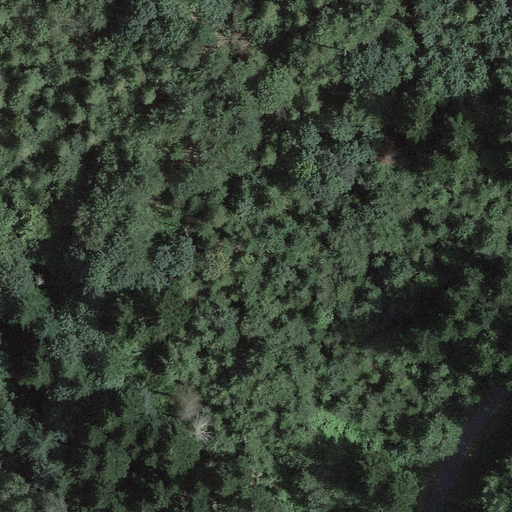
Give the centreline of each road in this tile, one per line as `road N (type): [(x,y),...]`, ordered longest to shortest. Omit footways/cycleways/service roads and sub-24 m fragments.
road 1 (track): [(0,174),(40,153),(112,0)]
road 2 (track): [(434,511),(467,433),(511,384)]
